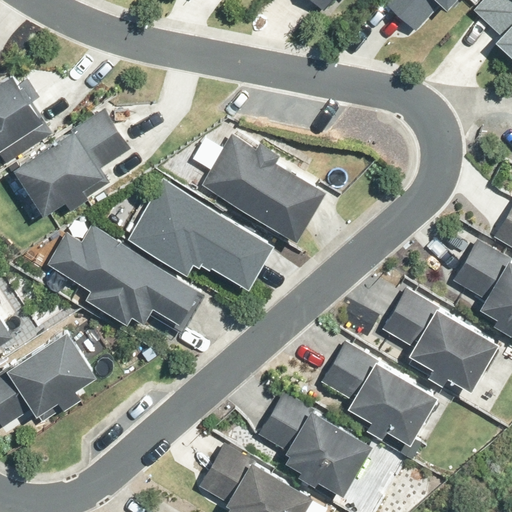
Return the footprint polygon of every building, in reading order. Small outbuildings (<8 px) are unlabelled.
[(312,0),(324,11),(335,0),(312,0)] [(388,0),(416,25),(439,0),(443,0),(446,2),(447,0),(388,0)] [(511,51),(511,0),(479,0),(473,7),(498,29),(493,34),(511,51)] [(19,79),(12,67),(0,74),(0,141),(26,124),(35,138),(51,127),(31,98),(39,93),(27,74),(19,79)] [(73,123),(12,162),(42,207),(64,194),(70,203),(109,177),(100,164),(131,144),(104,104),(74,124),(73,123)] [(279,147),(259,136),(255,143),(231,128),(201,178),(296,233),(325,184),(275,154),(279,147)] [(273,236),(163,172),(127,232),(186,266),(192,256),(197,259),(199,256),(208,261),(210,258),(247,280),(273,236)] [(511,200),(494,232),(511,242),(511,200)] [(198,281),(92,220),(82,237),(66,228),(47,260),(89,284),(84,292),(127,317),(131,309),(143,316),(152,301),(178,316),(198,281)] [(511,254),(477,234),(453,276),(482,293),(478,300),(484,304),(480,311),(510,329),(511,324),(511,254)] [(497,335),(406,282),(382,324),(410,340),(407,346),(413,350),(408,359),(442,379),(447,370),(469,383),(497,335)] [(0,334),(11,327),(0,309),(0,334)] [(95,369),(65,323),(5,362),(6,364),(0,367),(0,417),(3,422),(32,404),(35,408),(56,394),(63,403),(81,392),(75,382),(95,369)] [(437,389),(345,336),(321,377),(349,394),(346,400),(353,403),(347,412),(381,432),(387,423),(409,436),(437,389)] [(286,464),(303,474),(300,479),(316,489),(319,484),(344,498),(374,448),(314,413),(316,410),(286,392),(261,435),(288,451),(285,455),(290,457),(286,464)] [(307,511),(314,501),(255,466),(257,463),(227,444),(200,486),(229,504),(227,507),(231,509),(229,511),(307,511)]
